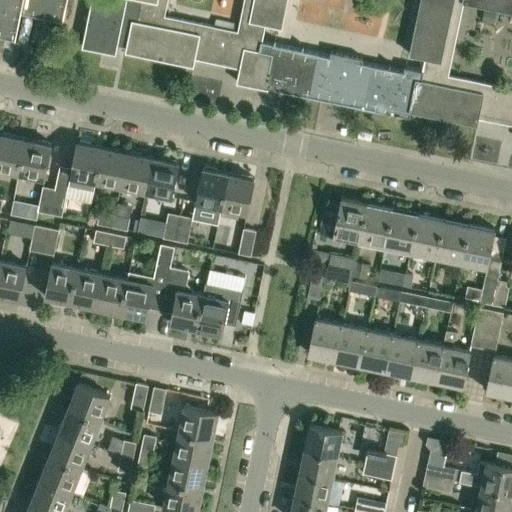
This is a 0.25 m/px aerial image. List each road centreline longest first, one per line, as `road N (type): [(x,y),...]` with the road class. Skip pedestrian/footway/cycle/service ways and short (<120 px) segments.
road 1 (residential): [(511,192),(0,85)]
road 2 (residential): [(275,385),(6,329)]
road 3 (residential): [(511,436),(275,385)]
road 4 (residential): [(249,511),(275,385)]
